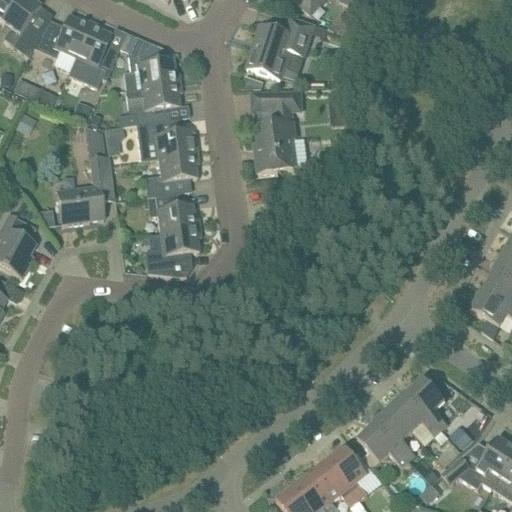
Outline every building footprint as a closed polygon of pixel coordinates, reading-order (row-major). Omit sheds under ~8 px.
[(0,0),(0,25),(1,26),(19,0),(0,0)] [(33,52),(40,40),(26,30),(40,10),(29,1),(29,0),(19,0),(1,26),(11,33),(3,43),(28,62),(33,52)] [(149,0),(169,12),(178,0),(182,0),(188,4),(190,0),(149,0)] [(327,0),(288,0),(311,19),(327,0)] [(372,10),(361,0),(343,0),(340,5),(360,23),(372,10)] [(49,24),(40,40),(33,52),(56,63),(53,69),(69,76),(90,29),(69,20),(64,31),(49,24)] [(328,33),(309,28),(290,22),(285,37),(264,30),(256,56),(253,55),(247,73),(281,83),(292,49),(307,53),(312,38),(325,43),(328,33)] [(90,29),(69,76),(67,80),(97,93),(102,83),(106,85),(119,55),(106,49),(111,39),(90,29)] [(140,92),(176,87),(173,64),(163,66),(162,53),(135,41),(127,58),(130,76),(138,75),(140,92)] [(245,80),(241,93),(261,93),(263,86),(245,80)] [(19,84),(13,96),(25,102),(25,103),(52,114),(57,101),(19,84)] [(136,118),(137,129),(169,125),(168,112),(179,111),(176,87),(140,92),(140,93),(124,95),(128,119),(136,118)] [(345,96),(328,97),(331,131),(348,130),(345,96)] [(260,159),(256,159),(258,178),(294,173),(294,172),(290,145),(295,145),(293,126),(291,115),(301,115),(301,97),(269,97),(269,114),(257,114),(257,117),(257,130),(256,131),(258,147),(260,159)] [(71,122),(87,128),(94,111),(77,105),(71,122)] [(28,139),(36,123),(23,117),(14,133),(28,139)] [(93,118),(89,127),(97,130),(101,121),(93,118)] [(181,123),(169,125),(137,129),(137,130),(135,130),(140,165),(158,163),(194,158),(191,135),(183,136),(181,123)] [(89,164),(105,162),(102,137),(86,131),(84,132),(89,164)] [(118,132),(105,134),(108,160),(119,158),(118,147),(123,142),(122,131),(118,132)] [(197,182),(194,158),(158,163),(160,180),(144,182),(147,202),(183,197),(191,196),(189,183),(197,182)] [(109,161),(105,162),(89,164),(92,191),(57,196),(61,229),(103,224),(101,207),(115,205),(109,161)] [(325,165),(311,167),(312,178),(326,176),(325,165)] [(183,197),(147,202),(136,204),(137,208),(144,207),(145,212),(148,212),(149,221),(157,220),(159,237),(195,232),(192,209),(185,210),(183,197)] [(35,232),(18,223),(9,218),(0,233),(0,244),(1,245),(0,245),(0,271),(21,283),(33,261),(30,259),(36,248),(29,244),(35,232)] [(198,256),(195,232),(159,237),(161,253),(143,255),(147,278),(180,282),(186,281),(192,272),(190,257),(198,256)] [(496,273),(494,277),(511,287),(511,261),(504,256),(495,272),(496,273)] [(511,287),(494,277),(483,296),(509,311),(510,310),(511,306),(511,287)] [(511,311),(510,310),(509,311),(483,296),(481,300),(479,299),(470,315),(485,323),(480,333),(492,342),(505,319),(511,323),(511,311)] [(407,398),(441,434),(447,428),(435,415),(445,406),(423,382),(407,398)] [(402,400),(389,412),(412,437),(422,427),(434,440),(441,434),(407,398),(403,401),(402,400)] [(403,446),(412,437),(389,412),(376,424),(378,425),(374,429),(408,465),(415,459),(403,446)] [(402,471),(408,465),(374,429),(358,444),(380,467),(390,458),(402,471)] [(460,431),(449,441),(461,453),(472,443),(460,431)] [(493,494),(511,464),(511,449),(498,441),(476,475),(469,470),(462,462),(442,479),(450,489),(458,482),(478,494),(482,487),(493,494)] [(328,465),(359,505),(367,499),(357,486),(367,479),(346,452),(328,465)] [(511,464),(493,494),(511,506),(511,464)] [(359,505),(328,465),(311,478),(332,506),(341,499),(351,511),(359,505)] [(311,478),(294,492),(309,511),(323,511),(332,506),(311,478)] [(309,511),(294,492),(277,505),(281,511),(309,511)]
